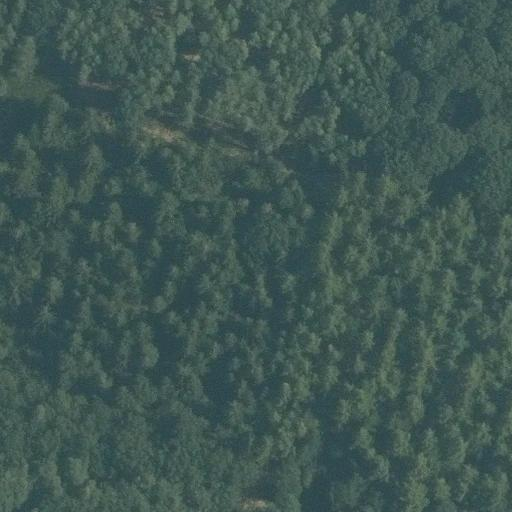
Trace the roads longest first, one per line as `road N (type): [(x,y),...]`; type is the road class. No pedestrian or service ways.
road 1 (track): [(511,60),(257,0)]
road 2 (track): [(174,511),(0,480)]
